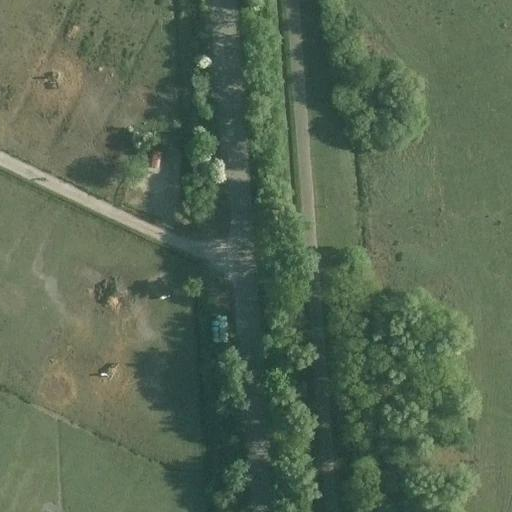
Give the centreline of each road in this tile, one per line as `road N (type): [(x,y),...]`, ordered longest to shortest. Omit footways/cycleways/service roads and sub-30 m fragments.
road 1 (unknown): [(347,511),(333,292),(316,252),(317,111),(303,0)]
road 2 (unclassified): [(263,511),(224,0)]
road 3 (track): [(0,156),(178,242),(244,259)]
